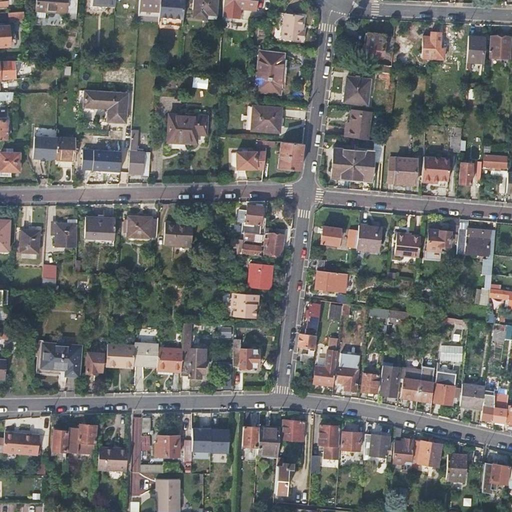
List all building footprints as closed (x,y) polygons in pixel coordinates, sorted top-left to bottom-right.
[(36,0),(36,9),(78,12),(78,0),(36,0)] [(139,0),(139,8),(160,10),(160,0),(139,0)] [(185,0),(160,0),(160,10),(160,16),(163,17),(162,24),(183,25),(184,18),(185,0)] [(194,0),(194,6),(194,16),(217,18),(217,0),(194,0)] [(227,0),(227,6),(260,10),(261,0),(227,0)] [(28,11),(28,4),(23,4),(16,4),(16,12),(24,11),(28,11)] [(16,12),(9,12),(10,20),(24,19),(24,11),(16,12)] [(300,28),(301,23),(302,13),(284,12),(281,37),(303,39),(303,38),(304,28),(302,28),(300,28)] [(0,25),(0,46),(2,46),(10,46),(9,25),(0,25)] [(393,51),(394,37),(385,36),(385,35),(368,32),(367,44),(364,44),(363,55),(382,57),(383,50),(393,51)] [(432,37),(423,36),(422,58),(445,59),(446,41),(441,41),(442,32),(432,32),(432,37)] [(492,35),(491,57),(510,58),(511,36),(492,35)] [(485,37),(470,36),(468,61),(484,62),(485,37)] [(18,61),(26,61),(26,48),(18,48),(18,61)] [(283,54),(261,51),(257,89),(279,92),(283,54)] [(0,78),(15,79),(15,61),(0,60),(0,89),(0,86),(0,78)] [(373,63),(372,71),(381,72),(392,73),(392,66),(373,63)] [(392,73),(381,72),(381,76),(388,77),(387,88),(390,88),(392,73)] [(372,77),(349,74),(345,101),(369,103),(372,77)] [(127,91),(85,88),(84,104),(109,106),(108,122),(126,123),(127,91)] [(0,99),(12,100),(13,92),(0,91),(0,99)] [(281,108),(254,106),(252,129),(280,131),(281,108)] [(371,111),(351,108),(349,121),(349,127),(345,126),(344,136),(356,137),(368,139),(371,111)] [(199,133),(199,116),(170,115),(168,142),(196,143),(197,133),(199,133)] [(207,116),(199,116),(199,133),(206,134),(207,116)] [(451,125),(463,125),(464,118),(451,117),(451,125)] [(463,127),(457,127),(456,136),(453,136),(452,152),(461,152),(463,127)] [(139,130),(131,129),(131,148),(137,148),(137,135),(139,133),(139,130)] [(56,160),(57,137),(34,136),(32,159),(40,159),(45,159),(51,160),(56,160)] [(231,137),(219,136),(218,146),(230,146),(231,137)] [(75,160),(76,138),(57,137),(56,160),(75,160)] [(300,170),(303,142),(281,141),(279,167),(300,170)] [(331,177),(351,179),(354,149),(334,147),(331,177)] [(354,149),(351,179),(372,181),(375,151),(354,149)] [(93,170),(94,151),(83,150),(82,170),(93,170)] [(121,151),(94,150),(94,151),(93,170),(92,172),(120,173),(121,151)] [(149,176),(151,152),(139,151),(130,151),(129,173),(143,173),(142,175),(149,176)] [(264,167),(266,151),(237,151),(237,168),(255,168),(264,167)] [(19,153),(0,152),(0,170),(19,171),(19,167),(21,166),(21,163),(20,163),(19,162),(19,153)] [(397,157),(397,154),(391,153),(388,182),(395,182),(397,157)] [(485,155),(484,165),(496,166),(496,169),(500,170),(500,166),(507,166),(507,157),(485,155)] [(450,159),(424,156),(422,181),(434,182),(434,185),(448,186),(450,159)] [(417,159),(397,157),(395,182),(416,184),(417,159)] [(473,163),(462,163),(460,183),(471,184),(473,163)] [(507,188),(508,177),(500,177),(500,187),(507,188)] [(245,222),(260,224),(262,206),(247,205),(246,209),(238,209),(237,221),(245,222)] [(157,235),(158,218),(151,218),(151,217),(128,216),(127,236),(151,237),(151,235),(157,235)] [(85,217),(84,237),(114,238),(115,218),(85,217)] [(0,250),(9,250),(10,219),(0,218),(0,250)] [(460,219),(452,218),(451,231),(429,230),(428,249),(445,251),(445,249),(452,249),(453,239),(457,239),(457,232),(459,232),(459,228),(460,219)] [(469,220),(460,219),(459,228),(468,229),(469,220)] [(244,232),(259,234),(260,224),(245,222),(244,232)] [(77,246),(77,225),(68,225),(68,224),(66,224),(50,223),(49,235),(56,235),(56,245),(77,246)] [(176,227),(176,223),(165,223),(164,245),(191,247),(192,227),(176,227)] [(381,227),(359,224),(358,231),(356,248),(379,250),(381,227)] [(324,226),(322,242),(339,245),(341,228),(324,226)] [(285,229),(266,227),(265,235),(262,235),(259,234),(244,232),(243,237),(245,237),(247,240),(261,242),(260,246),(244,244),(243,252),(260,256),(281,258),(283,245),(285,229)] [(459,228),(459,232),(456,254),(464,254),(464,251),(477,252),(478,253),(489,254),(488,259),(483,259),(482,274),(487,274),(486,287),(483,287),(482,289),(477,289),(475,304),(489,306),(490,297),(491,288),(492,274),(494,254),(495,238),(493,238),(493,231),(468,229),(459,228)] [(22,229),(21,251),(38,252),(40,230),(22,229)] [(356,248),(358,231),(351,230),(349,247),(356,248)] [(394,254),(419,257),(421,237),(411,236),(405,236),(405,233),(397,232),(394,254)] [(243,239),(236,238),(234,253),(241,253),(243,239)] [(325,260),(309,258),(308,269),(324,270),(325,260)] [(250,263),(248,287),(270,289),(272,265),(250,263)] [(58,265),(43,265),(42,291),(58,292),(59,284),(56,284),(58,265)] [(348,274),(318,271),(316,288),(345,292),(348,274)] [(0,303),(1,304),(2,303),(7,303),(8,289),(10,289),(10,284),(4,284),(3,284),(3,289),(0,288),(0,303)] [(449,286),(441,285),(438,300),(447,301),(449,286)] [(511,291),(491,288),(490,297),(505,299),(505,303),(507,303),(507,308),(511,309),(511,291)] [(259,294),(232,294),(231,309),(234,309),(234,317),(255,318),(256,305),(259,303),(259,294)] [(338,294),(337,302),(341,303),(344,303),(350,304),(350,296),(338,294)] [(321,300),(316,299),(315,303),(311,303),(310,310),(306,310),(306,313),(309,313),(307,328),(315,328),(314,335),(317,335),(321,304),(321,300)] [(344,305),(331,304),(329,319),(342,320),(343,316),(343,311),(344,305)] [(400,311),(390,309),(389,315),(389,319),(398,320),(400,311)] [(410,312),(400,311),(398,320),(408,321),(410,312)] [(496,324),(494,323),(492,339),(504,341),(504,338),(505,325),(496,324)] [(204,371),(205,361),(204,361),(205,348),(190,347),(192,324),(184,324),(183,349),(181,372),(181,375),(188,376),(189,377),(201,378),(201,371),(204,371)] [(234,325),(220,325),(220,337),(233,338),(234,325)] [(8,328),(0,327),(0,338),(9,339),(10,328),(8,328)] [(24,353),(25,331),(11,331),(10,352),(24,353)] [(314,335),(300,333),(299,345),(310,347),(309,354),(302,354),(301,361),(313,362),(317,335),(314,335)] [(314,383),(334,386),(340,338),(330,336),(328,350),(327,349),(326,358),(325,367),(318,366),(316,365),(314,383)] [(234,339),(233,366),(239,366),(239,368),(250,368),(250,367),(258,367),(258,349),(240,348),(241,339),(234,339)] [(66,374),(79,375),(81,346),(44,342),(42,367),(66,369),(66,374)] [(159,344),(136,342),(136,345),(135,364),(158,366),(159,347),(159,344)] [(136,345),(108,343),(106,365),(134,367),(135,364),(136,345)] [(464,344),(442,344),(442,360),(463,361),(464,344)] [(183,349),(159,347),(158,366),(158,371),(181,372),(183,349)] [(88,353),(87,372),(97,373),(97,370),(102,371),(103,354),(88,353)] [(346,382),(345,389),(356,390),(360,355),(342,353),(338,381),(346,382)] [(326,358),(319,357),(318,366),(325,367),(326,358)] [(382,368),(381,377),(382,377),(380,394),(390,396),(391,389),(397,390),(400,366),(393,365),(393,370),(382,368)] [(418,399),(421,370),(402,367),(400,378),(403,378),(401,397),(418,399)] [(435,369),(422,367),(421,370),(418,399),(430,401),(435,369)] [(457,374),(437,371),(435,383),(437,383),(434,402),(453,405),(454,398),(458,399),(459,388),(455,387),(457,374)] [(379,375),(364,373),(362,387),(362,391),(377,393),(379,375)] [(485,386),(462,384),(460,407),(481,410),(484,390),(485,386)] [(492,391),(484,390),(481,410),(480,418),(492,421),(495,398),(495,392),(492,391)] [(492,421),(505,423),(508,399),(495,398),(492,421)] [(303,420),(284,419),(283,439),(302,440),(303,420)] [(244,420),(242,445),(258,446),(260,428),(260,427),(252,426),(252,421),(244,420)] [(94,454),(96,425),(80,423),(80,428),(70,427),(68,452),(94,454)] [(324,457),(339,458),(340,445),(337,444),(338,426),(320,425),(318,444),(324,444),(324,457)] [(258,446),(258,455),(278,456),(280,427),(269,426),(268,428),(260,428),(258,446)] [(402,428),(394,427),(393,441),(395,442),(393,462),(411,464),(414,439),(404,438),(404,442),(400,442),(402,428)] [(54,430),(53,449),(66,451),(68,431),(66,430),(66,429),(59,429),(59,430),(54,430)] [(0,450),(3,451),(3,452),(37,454),(39,434),(21,433),(15,433),(5,432),(4,439),(0,438),(0,450)] [(360,433),(343,432),(343,436),(342,449),(359,450),(360,433)] [(366,433),(364,454),(386,457),(386,454),(391,454),(392,444),(388,444),(388,436),(366,433)] [(151,434),(141,435),(142,451),(151,451),(151,434)] [(156,443),(156,456),(179,455),(179,435),(159,435),(159,443),(156,443)] [(196,461),(204,461),(205,437),(196,437),(196,461)] [(411,464),(410,469),(417,470),(418,463),(438,466),(441,443),(414,439),(411,464)] [(192,440),(184,440),(183,461),(191,461),(192,440)] [(104,447),(99,447),(97,469),(113,470),(114,448),(112,448),(112,452),(104,451),(104,447)] [(127,449),(119,448),(118,471),(125,471),(127,449)] [(446,477),(445,479),(464,481),(465,455),(448,454),(446,466),(446,477)] [(312,455),(311,473),(319,473),(320,456),(312,455)] [(485,461),(482,489),(493,490),(494,482),(506,484),(509,466),(485,461)] [(46,462),(38,462),(38,472),(46,472),(46,462)] [(277,465),(275,493),(285,494),(287,469),(292,469),(292,466),(292,463),(283,462),(282,466),(277,465)] [(163,472),(162,463),(141,463),(141,472),(163,472)] [(173,480),(149,480),(149,491),(153,491),(153,511),(174,511),(173,480)] [(139,511),(140,500),(131,500),(130,511),(139,511)]
